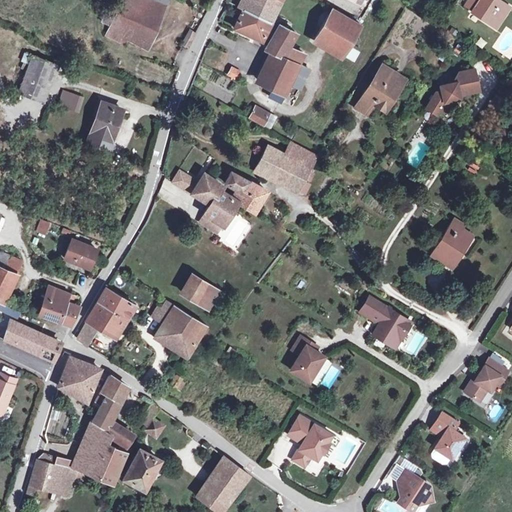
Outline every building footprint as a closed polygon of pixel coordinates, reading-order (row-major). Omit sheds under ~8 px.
[(111,24),(121,0),(112,0),(103,21),(111,24)] [(167,6),(165,5),(150,0),(121,0),(111,24),(148,45),(160,17),(167,6)] [(234,27),(262,40),(271,21),(280,0),(246,0),(242,8),(240,14),(234,27)] [(509,6),(499,0),(468,0),(465,6),(472,11),(489,22),(493,16),(500,20),(509,6)] [(234,11),(240,14),(242,8),(237,5),(234,11)] [(314,37),(344,54),(362,23),(331,6),(314,37)] [(496,27),(500,20),(493,16),(489,22),(496,27)] [(279,25),(271,21),(262,40),(269,43),(279,25)] [(146,49),(148,45),(111,24),(106,36),(125,44),(127,39),(146,49)] [(269,43),(266,49),(276,54),(262,83),(273,88),(270,95),(280,100),(298,64),(282,56),(287,46),(295,33),(279,25),(269,43)] [(182,44),(188,47),(193,35),(188,32),(182,44)] [(303,54),(287,46),(282,56),(298,64),(303,54)] [(24,52),(21,62),(29,65),(32,56),(24,52)] [(56,65),(32,56),(29,65),(19,92),(43,100),(56,65)] [(366,88),(365,90),(376,97),(385,103),(395,87),(398,88),(403,80),(391,73),(393,70),(383,64),(367,89),(366,88)] [(478,89),(473,67),(458,71),(453,78),(454,81),(439,85),(441,90),(435,91),(425,107),(435,113),(438,109),(442,111),(450,109),(454,102),(453,98),(458,96),(457,93),(478,89)] [(384,110),(398,88),(395,87),(385,103),(376,97),(372,103),(384,110)] [(365,113),(372,103),(376,97),(365,90),(355,107),(365,113)] [(57,104),(64,106),(69,93),(62,91),(57,104)] [(69,93),(64,106),(78,111),(82,98),(69,93)] [(101,102),(90,132),(111,139),(121,109),(101,102)] [(254,106),(248,117),(269,129),(275,117),(254,106)] [(424,112),(422,119),(434,123),(437,116),(424,112)] [(107,150),(111,139),(90,132),(87,143),(107,150)] [(290,143),(285,153),(309,166),(314,155),(290,143)] [(307,170),(309,166),(285,153),(267,144),(253,170),(271,179),(273,176),(305,193),(309,184),(302,180),(304,176),(308,178),(311,172),(307,170)] [(203,213),(223,225),(237,202),(238,201),(236,200),(231,196),(220,189),(223,184),(203,171),(191,192),(209,203),(203,213)] [(236,188),(236,189),(234,191),(233,193),(231,196),(236,200),(238,201),(237,202),(253,212),(267,189),(248,180),(230,171),(224,181),(236,188)] [(50,221),(40,218),(35,230),(45,233),(50,221)] [(454,218),(431,254),(451,267),(473,234),(462,228),(464,225),(454,218)] [(70,240),(63,258),(88,268),(96,249),(70,240)] [(0,252),(0,268),(13,274),(20,261),(0,252)] [(0,268),(0,302),(0,303),(13,274),(0,268)] [(191,274),(181,291),(208,307),(219,290),(191,274)] [(59,320),(70,323),(78,308),(73,305),(76,296),(49,285),(39,313),(59,320)] [(96,301),(86,319),(97,326),(114,336),(125,318),(134,304),(105,287),(96,301)] [(370,315),(378,301),(368,296),(360,309),(370,315)] [(155,317),(162,322),(173,303),(166,299),(161,308),(155,317)] [(410,322),(378,301),(370,315),(379,321),(371,334),(390,345),(395,336),(400,339),(410,322)] [(162,322),(154,335),(171,345),(187,355),(195,342),(206,323),(200,320),(190,314),(173,303),(162,322)] [(151,315),(155,317),(161,308),(157,305),(151,315)] [(75,337),(86,344),(97,326),(86,319),(75,337)] [(52,361),(61,343),(19,324),(8,322),(7,325),(3,337),(2,338),(52,361)] [(323,356),(314,351),(306,345),(308,341),(300,336),(298,340),(292,350),(299,354),(290,369),(308,381),(323,356)] [(395,336),(390,345),(394,348),(400,339),(395,336)] [(317,347),(308,341),(306,345),(314,351),(317,347)] [(87,400),(100,368),(69,357),(58,386),(87,400)] [(472,379),(463,392),(478,402),(487,388),(489,390),(494,382),(499,375),(502,378),(507,370),(487,358),(473,380),(472,379)] [(0,373),(0,379),(13,385),(15,379),(0,373)] [(125,385),(109,375),(100,391),(104,394),(90,421),(103,429),(108,419),(125,385)] [(181,379),(175,376),(174,378),(172,382),(170,385),(176,388),(181,379)] [(0,379),(0,415),(13,385),(0,379)] [(185,382),(181,379),(176,388),(180,391),(185,382)] [(141,420),(148,424),(152,417),(159,407),(152,403),(141,420)] [(456,422),(440,412),(432,425),(443,431),(440,436),(433,447),(450,458),(463,436),(452,429),(456,422)] [(298,448),(292,458),(304,466),(310,455),(316,459),(320,451),(323,452),(329,442),(326,441),(331,433),(299,414),(287,434),(301,442),(303,443),(300,449),(298,448)] [(152,417),(148,424),(145,428),(155,435),(162,424),(152,417)] [(129,432),(108,419),(103,429),(106,431),(110,433),(123,441),(129,432)] [(90,421),(70,467),(74,469),(78,469),(80,470),(89,474),(106,431),(103,429),(90,421)] [(429,429),(440,436),(443,431),(432,425),(429,429)] [(105,443),(107,439),(110,433),(106,431),(89,474),(112,483),(125,451),(105,443)] [(339,438),(331,433),(326,441),(329,442),(335,446),(339,438)] [(139,449),(124,478),(144,489),(159,459),(139,449)] [(58,464),(69,467),(72,460),(43,453),(42,455),(36,458),(58,464)] [(218,511),(220,511),(248,474),(223,456),(195,495),(218,511)] [(51,488),(58,464),(36,458),(29,482),(36,484),(51,488)] [(68,492),(72,477),(74,469),(70,467),(69,467),(58,464),(51,488),(68,492)] [(430,484),(405,468),(397,481),(406,487),(398,501),(412,510),(417,503),(432,500),(430,484)] [(78,479),(80,470),(78,469),(74,469),(72,477),(78,479)] [(29,482),(26,492),(33,494),(36,484),(29,482)]
